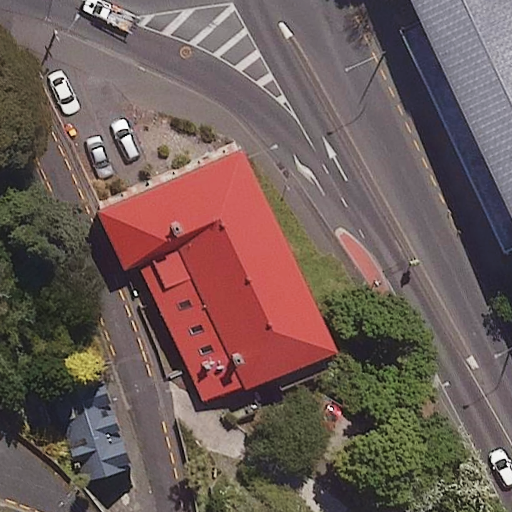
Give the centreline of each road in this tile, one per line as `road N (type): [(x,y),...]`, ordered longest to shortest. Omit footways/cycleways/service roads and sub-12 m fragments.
road 1 (residential): [(170,511),(155,428),(89,223),(0,45)]
road 2 (tertiary): [(423,266),(277,127),(159,49),(31,0)]
road 3 (tertiary): [(289,0),(423,266)]
road 4 (tertiary): [(423,266),(511,436)]
